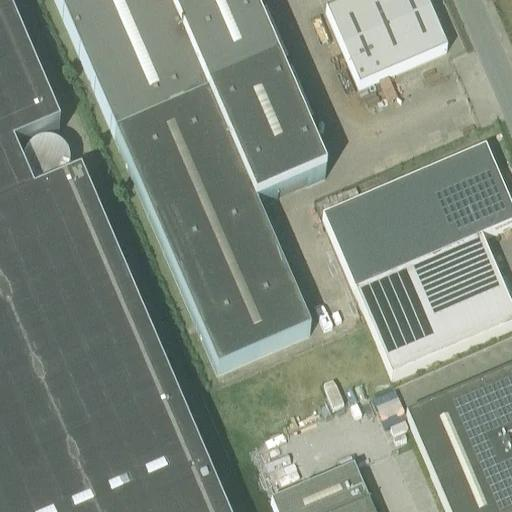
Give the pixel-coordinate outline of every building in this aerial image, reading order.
[(52,0),(216,380),(309,339),(253,212),(323,182),(276,73),(244,0),(52,0)] [(446,56),(421,0),(363,0),(325,17),(358,94),(446,56)] [(0,220),(32,207),(12,160),(58,140),(0,3),(0,220)] [(47,154),(54,181),(73,176),(66,149),(47,154)] [(353,299),(392,385),(511,333),(511,320),(497,285),(480,245),(511,231),(511,218),(484,154),(321,224),(353,299)] [(32,207),(0,220),(0,511),(217,511),(79,187),(32,207)] [(497,285),(511,320),(511,298),(505,281),(497,285)] [(443,511),(511,511),(511,375),(405,421),(417,448),(443,511)] [(368,511),(352,474),(270,509),(271,511),(368,511)]
